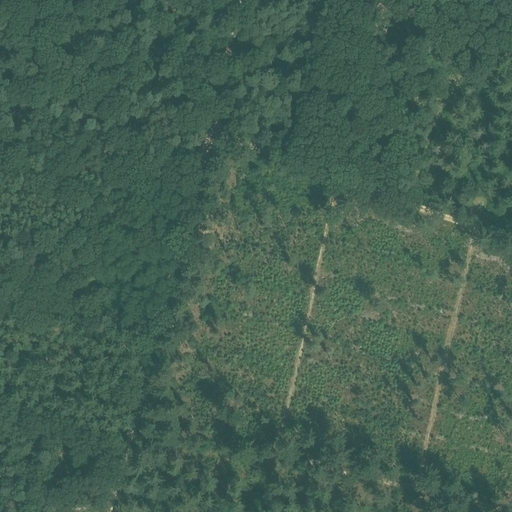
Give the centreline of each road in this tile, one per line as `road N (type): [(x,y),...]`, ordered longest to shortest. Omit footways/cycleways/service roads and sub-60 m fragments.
road 1 (track): [(111,511),(207,137)]
road 2 (track): [(241,0),(207,137)]
